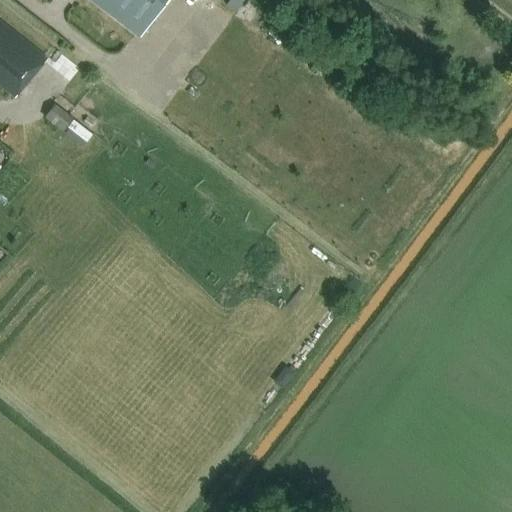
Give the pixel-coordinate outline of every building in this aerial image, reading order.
[(91,0),(140,37),(167,0),(91,0)] [(229,0),(226,5),(235,12),(244,0),(229,0)] [(0,87),(16,101),(49,60),(0,20),(0,87)] [(56,103),(44,117),(63,132),(67,128),(74,119),(74,118),(56,103)] [(74,119),(67,128),(85,142),(92,134),(74,119)] [(149,159),(145,164),(152,169),(156,165),(149,159)]
